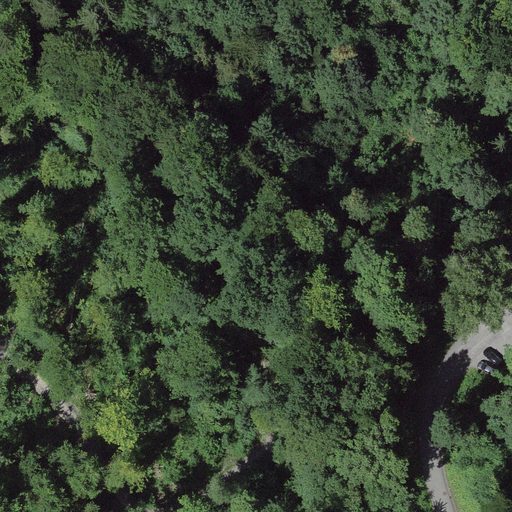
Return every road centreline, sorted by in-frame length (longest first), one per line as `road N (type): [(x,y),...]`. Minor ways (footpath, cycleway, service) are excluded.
road 1 (unknown): [(511,283),(368,226),(335,227),(314,243),(277,317),(271,358),(281,423),(269,453),(185,511)]
road 2 (unclassified): [(511,312),(459,370),(432,425),(431,464),(444,511)]
road 3 (unknown): [(152,511),(108,472),(61,400),(0,345)]
